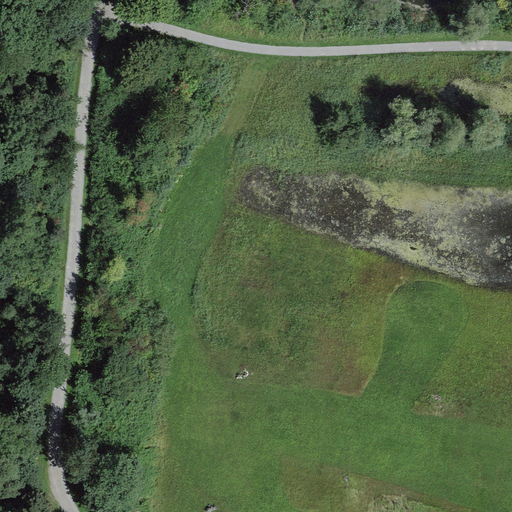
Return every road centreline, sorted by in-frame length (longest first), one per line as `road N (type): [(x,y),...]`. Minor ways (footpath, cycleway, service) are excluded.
road 1 (track): [(76,511),(55,478),(56,416),(93,2)]
road 2 (track): [(511,47),(232,47),(93,0)]
